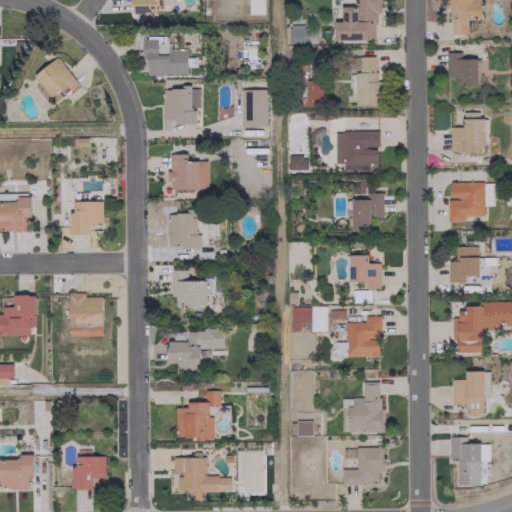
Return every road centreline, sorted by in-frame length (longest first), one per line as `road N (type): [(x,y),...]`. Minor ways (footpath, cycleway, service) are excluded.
road 1 (residential): [(412,0),(416,511)]
road 2 (residential): [(73,26),(112,70),(133,140),(136,511)]
road 3 (residential): [(0,262),(135,261)]
